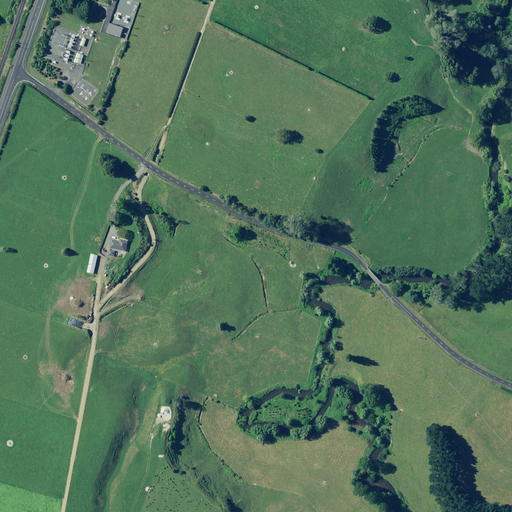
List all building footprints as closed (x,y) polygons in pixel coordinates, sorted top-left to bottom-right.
[(131,7),(121,3),(119,9),(129,13),(131,7)] [(54,43),(67,48),(62,60),(67,61),(70,53),(72,53),(73,50),(77,39),(75,38),(76,36),(73,35),(72,37),(58,32),(54,43)] [(84,56),(78,53),(75,62),(81,64),(84,56)] [(111,239),(109,248),(108,255),(114,257),(116,250),(126,252),(128,240),(119,238),(119,241),(111,239)] [(87,272),(88,272),(87,274),(89,275),(90,273),(94,274),(98,255),(91,254),(87,272)]
